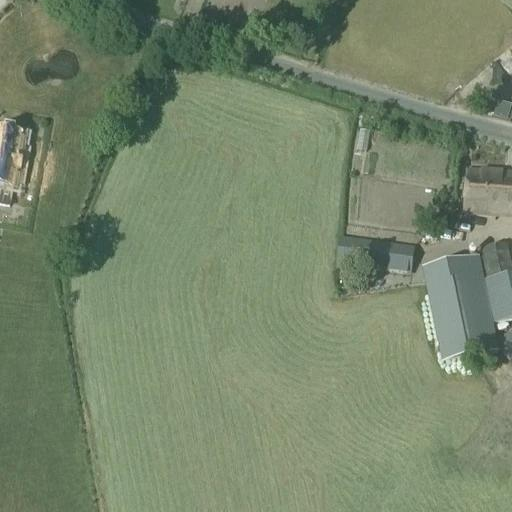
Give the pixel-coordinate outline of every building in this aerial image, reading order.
[(359,134),(356,155),(366,156),(369,135),(359,134)] [(0,190),(14,193),(15,186),(18,187),(23,159),(20,158),(23,140),(0,135),(0,190)] [(511,176),(468,174),(465,217),(511,219),(511,176)] [(340,241),(336,268),(373,273),(368,303),(405,308),(408,288),(389,286),(390,275),(409,277),(412,257),(433,260),(438,224),(427,223),(426,230),(408,228),(407,235),(391,233),(389,248),(340,241)] [(446,279),(427,284),(445,364),(462,359),(463,361),(497,354),(495,346),(492,329),(511,325),(511,274),(506,248),(480,253),(482,262),(444,270),(446,279)] [(511,334),(495,346),(511,367),(511,334)]
